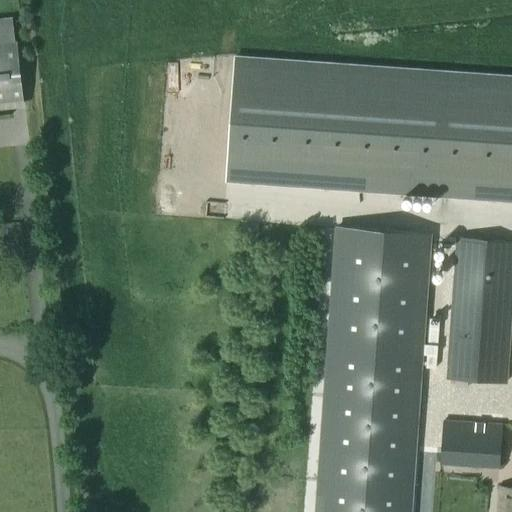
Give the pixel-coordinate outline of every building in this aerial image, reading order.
[(0,106),(22,104),(14,42),(12,42),(10,22),(0,22),(0,106)] [(511,201),(511,76),(234,57),(226,182),(511,201)] [(98,78),(96,128),(123,129),(124,79),(98,78)] [(337,227),(316,511),(410,511),(431,234),(337,227)] [(507,383),(511,314),(511,241),(456,237),(445,378),(507,383)] [(502,423),(443,419),(440,463),(499,466),(502,423)] [(497,511),(511,511),(511,487),(499,487),(497,511)] [(469,511),(470,490),(429,489),(428,511),(469,511)]
